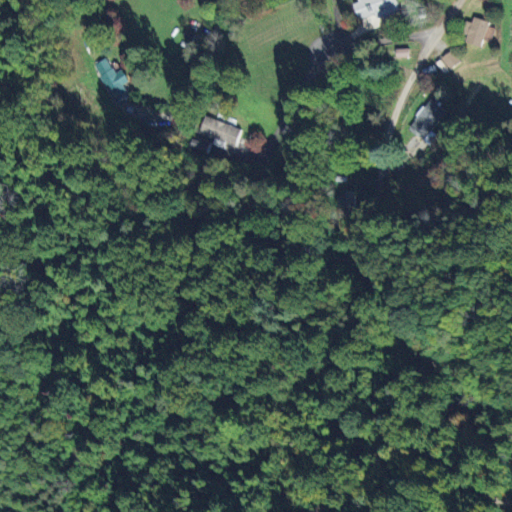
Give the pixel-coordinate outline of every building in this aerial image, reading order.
[(352,0),(363,31),(386,23),(383,15),(400,9),(396,0),(352,0)] [(489,42),(495,26),(472,18),(464,41),(480,47),(482,40),(489,42)] [(460,62),(452,50),(441,58),(449,69),(460,62)] [(124,69),(115,73),(108,58),(95,64),(111,103),(129,95),(124,83),(130,81),(124,69)] [(446,111),(432,99),(408,129),(422,140),(446,111)] [(243,130),(207,115),(200,132),(215,138),(213,144),(223,148),(226,142),(236,146),(243,130)] [(210,142),(193,138),(190,149),(208,152),(210,142)] [(354,218),(355,191),(340,191),(339,218),(354,218)]
